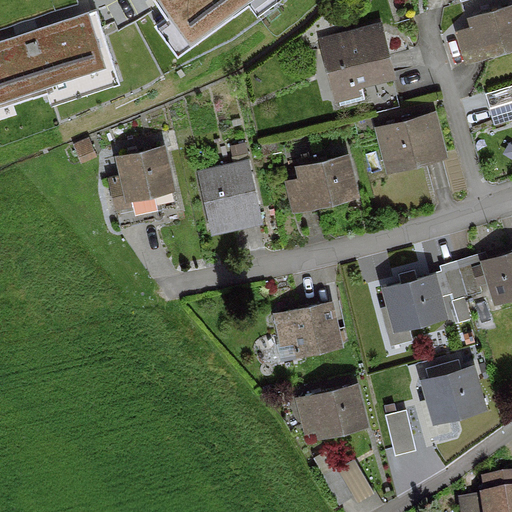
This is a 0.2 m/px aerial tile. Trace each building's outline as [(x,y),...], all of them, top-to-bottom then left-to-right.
[(254,0),(158,0),(157,1),(190,46),(254,0)] [(458,32),(466,59),(511,45),(511,7),(511,5),(470,17),(473,27),(458,32)] [(95,6),(0,35),(0,100),(45,86),(49,98),(117,76),(95,6)] [(380,33),(321,48),(332,88),(390,73),(380,33)] [(511,109),(508,95),(484,103),(488,118),(511,110),(511,109)] [(377,128),(387,166),(440,152),(430,115),(377,128)] [(88,144),(74,150),(79,161),(93,155),(88,144)] [(121,174),(106,177),(118,228),(152,220),(150,211),(174,206),(160,147),(117,157),(121,174)] [(284,170),(293,207),(351,192),(342,155),(284,170)] [(245,161),(196,172),(209,226),(258,215),(245,161)] [(489,278),(495,298),(511,292),(511,252),(484,261),(485,264),(472,268),(470,262),(455,267),(463,296),(479,291),(476,282),(489,278)] [(451,300),(463,296),(455,267),(442,271),(451,300)] [(380,307),(385,327),(439,312),(429,275),(385,287),(390,305),(380,307)] [(278,334),(292,331),(297,352),(336,343),(327,302),(273,313),(278,334)] [(428,398),(419,400),(424,420),(478,404),(468,368),(424,380),(428,398)] [(318,391),(296,396),(304,430),(318,427),(319,432),(360,422),(351,386),(319,394),(318,391)] [(402,411),(384,415),(394,454),(412,450),(402,411)] [(354,458),(337,468),(357,501),(373,491),(354,458)] [(484,496),(481,497),(483,511),(511,511),(511,483),(508,484),(507,475),(482,479),(484,496)]
